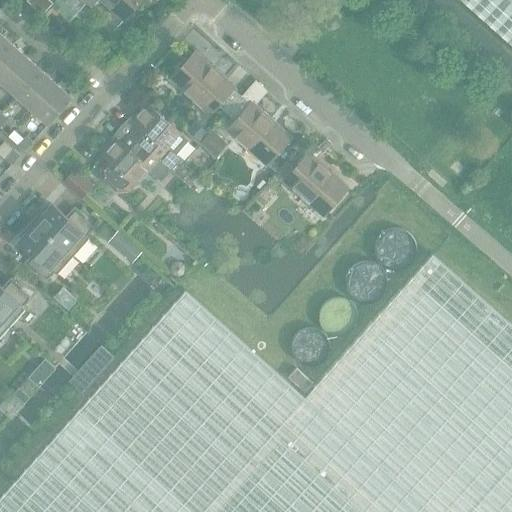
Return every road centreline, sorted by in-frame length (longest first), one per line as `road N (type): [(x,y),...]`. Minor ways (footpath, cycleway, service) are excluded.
road 1 (residential): [(460,219),(215,0)]
road 2 (residential): [(0,203),(184,0)]
